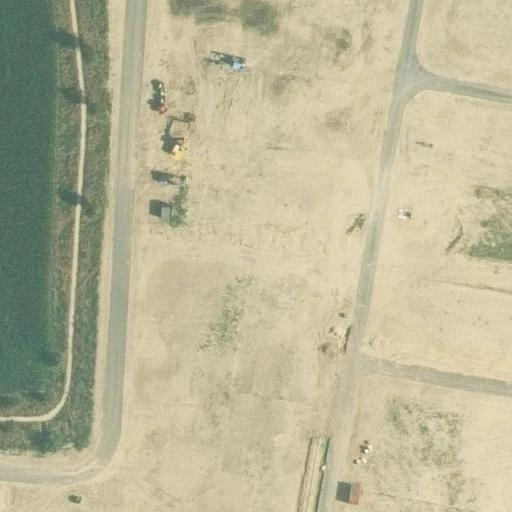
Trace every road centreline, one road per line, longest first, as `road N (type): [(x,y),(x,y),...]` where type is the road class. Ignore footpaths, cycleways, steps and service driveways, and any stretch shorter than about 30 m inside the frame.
road 1 (residential): [(135,0),(108,426),(99,454),(79,473),(0,472)]
road 2 (residential): [(353,362),(404,77)]
road 3 (residential): [(511,390),(353,362)]
road 4 (residential): [(326,511),(353,362)]
